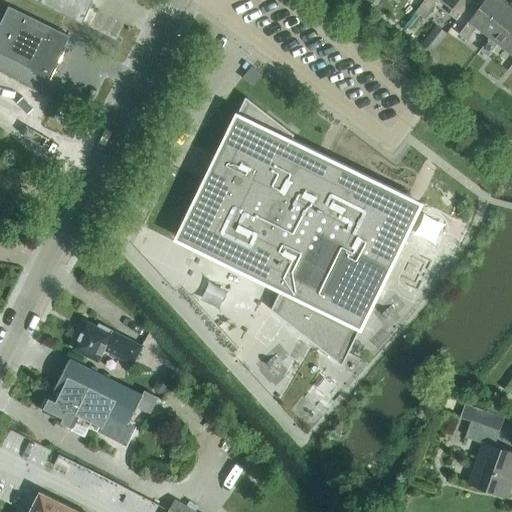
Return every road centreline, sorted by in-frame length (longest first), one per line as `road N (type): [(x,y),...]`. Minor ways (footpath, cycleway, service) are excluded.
road 1 (tertiary): [(0,356),(94,166)]
road 2 (tertiary): [(94,166),(178,0)]
road 3 (residential): [(128,511),(0,451)]
